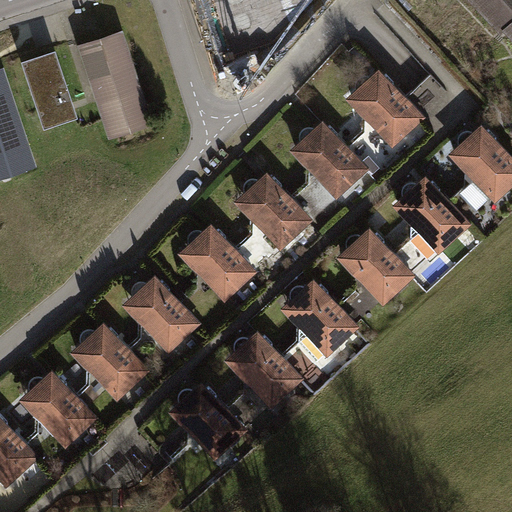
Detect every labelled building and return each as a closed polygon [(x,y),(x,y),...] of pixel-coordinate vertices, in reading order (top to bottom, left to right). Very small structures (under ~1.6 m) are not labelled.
[(229,0),(239,30),(288,16),(282,0),(229,0)] [(511,0),(474,0),(503,31),(507,27),(511,32),(511,0)] [(123,32),(80,47),(110,137),(153,123),(123,32)] [(24,59),(46,127),(77,117),(55,49),(24,59)] [(380,73),(353,98),(370,116),(370,133),(348,151),(365,170),(421,118),(395,89),(394,82),(387,74),(384,77),(380,73)] [(324,125),(297,150),(314,168),(314,184),(293,203),(309,220),(365,170),(348,151),(339,141),(338,134),(331,126),(328,129),(324,125)] [(482,127),(455,152),(471,170),(472,187),(451,205),(467,223),(511,182),(511,160),(496,143),(496,136),(489,128),(486,131),(482,127)] [(268,175),(241,200),(258,218),(258,235),(237,254),(253,271),(309,220),(293,203),(282,191),(282,184),(275,176),(272,179),(268,175)] [(426,179),(399,204),(415,222),(416,238),(395,257),(411,274),(467,223),(451,205),(440,195),(440,188),(433,180),(430,183),(426,179)] [(212,226),(185,251),(202,269),(202,285),(181,305),(197,323),(253,271),(237,254),(227,242),(226,235),(219,227),(216,230),(212,226)] [(370,229),(343,254),(359,272),(360,289),(339,308),(355,325),(411,274),(395,257),(384,245),(384,238),(377,230),(373,233),(370,229)] [(156,278),(129,302),(145,320),(146,337),(129,352),(145,370),(197,323),(181,305),(170,293),(170,286),(163,278),(159,281),(156,278)] [(314,280),(287,305),(303,323),(304,340),(282,359),(298,377),(355,325),(339,308),(328,296),(328,289),(321,281),(318,284),(314,280)] [(104,325),(77,349),(93,367),(94,384),(77,399),(93,417),(145,370),(129,352),(118,340),(118,333),(111,325),(107,328),(104,325)] [(258,332),(231,356),(247,374),(247,391),(226,410),(242,427),(298,377),(282,359),(272,347),(272,340),(264,332),(261,335),(258,332)] [(52,372),(25,397),(41,415),(41,431),(25,446),(34,456),(41,464),(93,417),(77,399),(66,388),(66,381),(58,373),(55,376),(52,372)] [(201,382),(174,407),(190,425),(191,442),(170,460),(186,477),(242,427),(226,410),(215,398),(215,391),(208,383),(205,386),(201,382)] [(0,486),(34,456),(25,446),(7,426),(7,419),(0,411),(0,486)]
